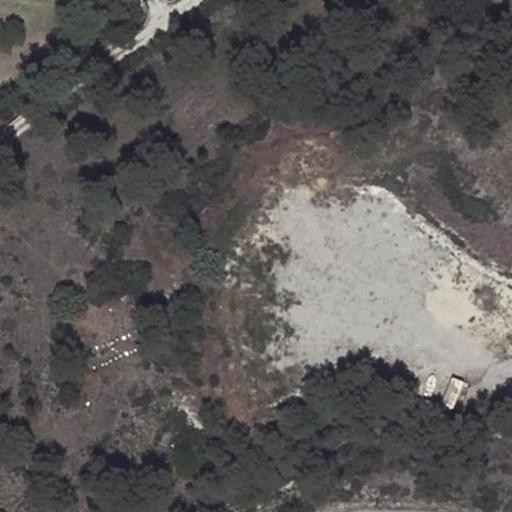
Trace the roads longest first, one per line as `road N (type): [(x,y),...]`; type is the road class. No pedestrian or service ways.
road 1 (unclassified): [(0,140),(145,32)]
road 2 (track): [(349,307),(511,373)]
